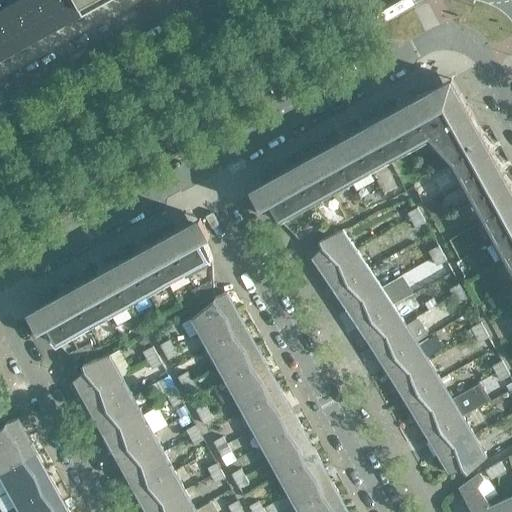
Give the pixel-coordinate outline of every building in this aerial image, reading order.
[(42,31),(24,0),(0,0),(0,1),(22,41),(24,41),(36,34),(39,39),(45,35),(42,30),(42,31)] [(60,20),(49,0),(24,0),(42,31),(42,30),(55,23),(58,29),(64,25),(61,20),(60,20)] [(78,10),(72,0),(49,0),(60,20),(61,20),(74,13),(77,18),(83,15),(80,9),(78,10)] [(97,0),(72,0),(78,10),(80,9),(97,0)] [(22,41),(0,1),(0,46),(3,52),(5,51),(17,44),(20,49),(26,46),(24,41),(22,41)] [(479,126),(467,104),(453,78),(426,93),(416,96),(416,98),(430,139),(451,162),(484,135),(486,134),(479,126)] [(430,139),(416,98),(406,103),(396,106),(397,108),(410,149),(430,139)] [(410,149),(397,108),(387,114),(377,117),(378,119),(391,160),(410,149)] [(391,160),(378,119),(367,125),(358,128),(358,130),(371,171),(391,160)] [(371,171),(358,130),(348,136),(338,139),(339,141),(352,181),(371,171)] [(462,182),(495,154),(497,153),(490,145),(484,135),(451,162),(462,182)] [(352,181),(339,141),(328,146),(319,149),(319,151),(332,192),(352,181)] [(332,192),(319,151),(309,157),(299,160),(300,162),(313,203),(332,192)] [(473,201),(506,174),(507,172),(501,165),(495,154),(462,182),(473,201)] [(313,203),(300,162),(290,168),(280,171),(281,173),(294,214),(313,203)] [(294,214),(281,173),(251,189),(261,207),(267,203),(271,209),(273,213),(276,216),(280,221),(294,214)] [(483,221),(511,196),(511,184),(506,174),(473,201),(483,221)] [(494,240),(511,225),(511,196),(483,221),(494,240)] [(422,214),(418,207),(408,212),(412,220),(422,214)] [(426,222),(422,214),(412,220),(416,227),(426,222)] [(207,242),(205,238),(211,235),(201,217),(184,226),(174,229),(175,231),(188,272),(212,258),(213,258),(212,254),(210,248),(207,242)] [(320,231),(317,223),(307,227),(311,235),(320,231)] [(505,259),(511,253),(511,225),(494,240),(505,259)] [(311,235),(307,227),(294,233),(294,234),(301,240),(311,235)] [(325,272),(358,250),(344,229),(321,239),(323,246),(313,256),(325,272)] [(188,272),(175,231),(164,237),(155,240),(155,242),(168,283),(188,272)] [(168,283),(155,242),(145,248),(135,251),(136,253),(149,294),(168,283)] [(443,253),(439,245),(429,250),(434,258),(443,253)] [(337,290),(370,268),(358,250),(325,272),(337,290)] [(149,294),(136,253),(125,258),(116,261),(116,263),(130,304),(149,294)] [(447,260),(443,253),(434,258),(438,265),(447,260)] [(130,304),(116,263),(106,269),(96,272),(97,274),(110,315),(130,304)] [(349,308),(382,286),(370,268),(337,290),(349,308)] [(110,315),(97,274),(87,280),(77,283),(78,285),(91,326),(110,315)] [(214,288),(214,279),(213,279),(201,285),(205,293),(214,288)] [(464,291),(460,283),(450,288),(454,296),(464,291)] [(91,326),(78,285),(68,290),(58,294),(58,296),(71,336),(91,326)] [(205,293),(201,285),(191,290),(195,298),(205,293)] [(361,326),(394,304),(382,286),(349,308),(361,326)] [(468,298),(464,291),(454,296),(459,303),(468,298)] [(201,332),(238,311),(228,292),(216,296),(215,300),(193,317),(201,332)] [(71,336),(58,296),(29,312),(39,330),(40,329),(45,326),(48,332),(51,335),(55,341),(58,344),(71,336)] [(372,344),(406,323),(394,304),(361,326),(372,344)] [(209,348),(247,327),(238,311),(201,332),(209,348)] [(172,328),(178,341),(192,335),(187,322),(172,328)] [(485,329),(481,322),(472,327),(476,335),(485,329)] [(384,363),(418,341),(406,323),(372,344),(384,363)] [(218,364),(253,344),(256,343),(247,327),(209,348),(218,364)] [(489,337),(485,329),(476,335),(480,342),(489,337)] [(174,347),(170,339),(160,344),(165,352),(174,347)] [(396,381),(430,360),(418,341),(384,363),(396,381)] [(95,351),(91,343),(81,347),(85,355),(95,351)] [(227,380),(265,359),(256,343),(253,344),(218,364),(227,380)] [(158,354),(153,346),(144,351),(148,360),(158,354)] [(85,355),(81,347),(69,353),(69,354),(75,360),(85,355)] [(178,354),(174,347),(165,352),(169,359),(178,354)] [(84,395),(122,374),(111,354),(84,363),(86,370),(75,379),(84,395)] [(163,363),(158,354),(148,360),(153,368),(163,363)] [(236,396),(272,377),(274,375),(265,359),(227,380),(236,396)] [(407,399),(441,378),(430,360),(396,381),(407,399)] [(506,368),(502,360),(493,365),(497,373),(506,368)] [(511,375),(506,368),(497,373),(501,380),(511,375)] [(192,379),(188,371),(178,377),(182,384),(192,379)] [(95,415),(133,395),(122,374),(84,395),(95,415)] [(245,412),(283,391),(274,375),(272,377),(236,396),(245,412)] [(418,418),(453,397),(441,378),(407,399),(418,418)] [(196,386),(192,379),(182,384),(186,391),(196,386)] [(180,394),(175,386),(166,391),(170,399),(180,394)] [(254,429),(289,409),(292,408),(283,391),(245,412),(254,429)] [(184,401),(180,394),(170,399),(174,406),(184,401)] [(106,434),(143,414),(133,395),(95,415),(106,434)] [(429,436),(464,416),(453,397),(418,418),(429,436)] [(157,428),(168,422),(159,404),(148,411),(157,428)] [(210,411),(206,404),(196,409),(200,416),(210,411)] [(263,445),(301,424),(292,408),(289,409),(254,429),(263,445)] [(214,418),(210,411),(200,416),(204,424),(214,418)] [(116,453),(154,432),(143,414),(106,434),(116,453)] [(441,455),(475,435),(464,416),(429,436),(441,455)] [(0,452),(29,437),(19,418),(7,422),(6,425),(0,429),(0,452)] [(200,431),(196,424),(187,429),(191,437),(200,431)] [(272,461),(307,441),(310,440),(301,424),(263,445),(272,461)] [(205,439),(200,431),(191,437),(195,444),(205,439)] [(127,472),(164,451),(154,432),(116,453),(127,472)] [(487,456),(481,445),(475,435),(441,455),(450,472),(464,467),(468,472),(487,456)] [(228,443),(223,436),(214,441),(218,449),(228,443)] [(0,473),(0,474),(38,453),(29,437),(0,452),(0,473)] [(281,477),(319,456),(310,440),(307,441),(272,461),(281,477)] [(232,451),(228,443),(218,449),(222,456),(232,451)] [(137,491),(175,470),(164,451),(127,472),(137,491)] [(9,490),(44,470),(47,469),(38,453),(0,474),(9,490)] [(290,493),(325,473),(328,472),(319,456),(281,477),(290,493)] [(506,470),(500,461),(493,465),(499,474),(506,470)] [(222,470),(217,462),(208,467),(212,475),(222,470)] [(499,474),(493,465),(486,470),(492,479),(499,474)] [(245,476),(241,468),(232,473),(236,481),(245,476)] [(18,506),(56,485),(47,469),(44,470),(9,490),(18,506)] [(148,510),(185,489),(175,470),(137,491),(148,510)] [(226,477),(222,470),(212,475),(216,482),(226,477)] [(299,509),(337,488),(328,472),(325,473),(290,493),(299,509)] [(504,511),(500,502),(492,506),(479,487),(485,478),(481,473),(459,488),(473,511),(504,511)] [(250,483),(245,476),(236,481),(240,488),(250,483)] [(21,511),(45,511),(62,503),(65,501),(56,485),(18,506),(21,511)] [(300,511),(331,511),(343,505),(345,504),(337,488),(299,509),(300,511)] [(148,511),(189,511),(196,508),(185,489),(148,510),(148,511)] [(511,511),(511,496),(500,502),(504,511),(511,511)] [(234,511),(242,507),(238,500),(229,505),(232,511),(234,511)] [(255,511),(263,508),(259,500),(250,506),(253,511),(255,511)] [(70,511),(65,501),(62,503),(45,511),(70,511)]
